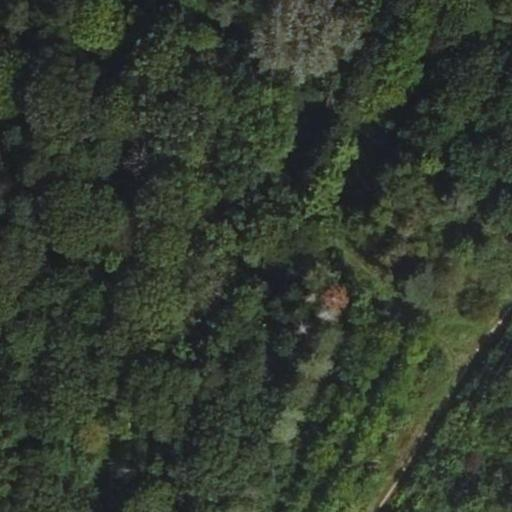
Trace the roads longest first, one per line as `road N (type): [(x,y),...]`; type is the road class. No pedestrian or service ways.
road 1 (track): [(511,303),(374,511)]
road 2 (track): [(167,0),(324,71)]
